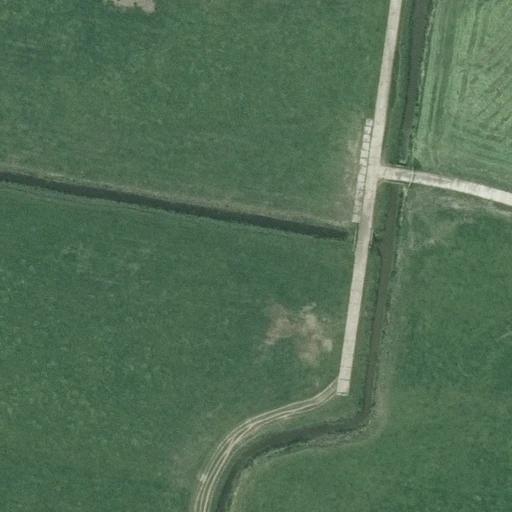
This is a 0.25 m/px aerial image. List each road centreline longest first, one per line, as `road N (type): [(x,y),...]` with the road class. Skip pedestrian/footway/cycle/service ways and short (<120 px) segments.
road 1 (track): [(341,392),(395,0)]
road 2 (track): [(355,291),(178,443),(163,511)]
road 3 (track): [(511,201),(371,173)]
